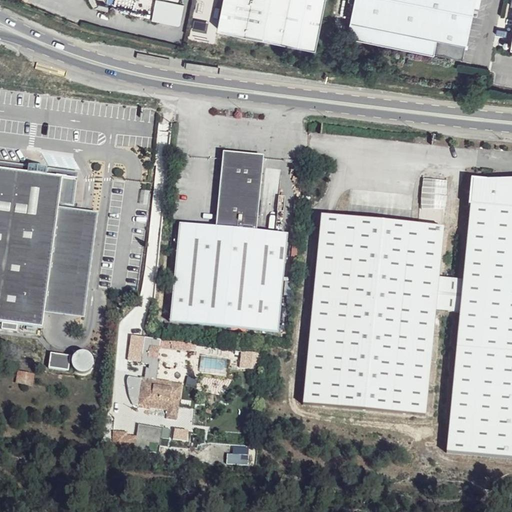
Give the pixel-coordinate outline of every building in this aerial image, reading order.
[(179,2),(166,0),(155,0),(152,19),(180,24),(184,3),(179,2)] [(222,0),(217,27),(282,40),(289,0),(222,0)] [(323,0),(289,0),(282,40),(315,47),(323,0)] [(351,0),(345,35),(461,58),(472,0),(351,0)] [(169,323),(266,333),(272,230),(257,229),(263,154),(224,150),(223,156),(216,224),(180,221),(169,323)] [(0,161),(0,169),(27,173),(28,166),(0,161)] [(27,173),(0,169),(0,322),(2,323),(1,329),(16,331),(17,325),(42,328),(44,313),(58,208),(58,204),(73,206),(77,179),(46,175),(47,168),(28,166),(27,173)] [(77,174),(47,168),(46,175),(77,179),(77,174)] [(511,184),(470,181),(468,208),(471,208),(463,280),(439,278),(444,230),(448,181),(422,179),(418,221),(321,213),(302,403),(426,414),(435,309),(458,311),(447,455),(511,460),(511,184)] [(97,213),(58,208),(44,313),(60,315),(84,318),(88,285),(97,213)] [(272,230),(266,333),(278,334),(288,232),(272,230)] [(70,355),(51,353),(49,367),(69,370),(70,362),(70,355)] [(33,375),(19,373),(17,384),(31,386),(33,375)] [(138,406),(167,411),(171,384),(142,380),(138,406)] [(160,442),(162,428),(138,425),(136,439),(160,442)] [(171,443),(186,444),(187,429),(172,428),(171,443)] [(227,451),(227,465),(248,465),(248,451),(227,451)]
